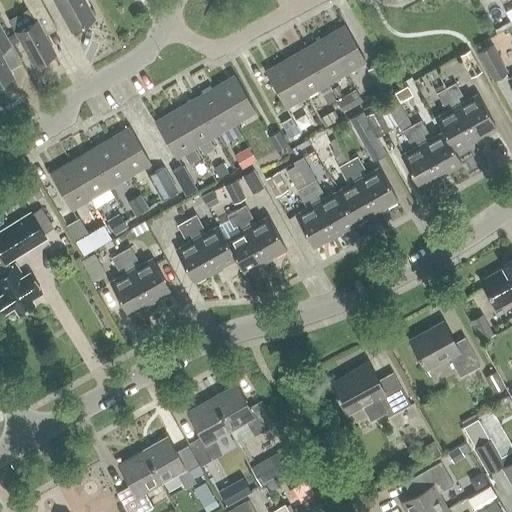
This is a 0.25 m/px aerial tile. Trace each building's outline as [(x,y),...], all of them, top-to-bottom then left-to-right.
[(33,65),(55,54),(41,29),(53,22),(40,0),(23,0),(29,8),(8,20),(33,65)] [(94,19),(83,0),(54,0),(71,31),(94,19)] [(0,83),(12,77),(0,54),(0,50),(10,45),(0,25),(0,83)] [(366,62),(344,25),(324,37),(346,73),(366,62)] [(324,37),(304,49),(326,85),(346,73),(324,37)] [(507,73),(491,45),(477,53),(493,81),(507,73)] [(326,85),(304,49),(285,60),(306,96),(326,85)] [(435,69),(445,88),(455,83),(451,76),(475,62),(468,51),(435,69)] [(285,108),(306,96),(285,60),(264,72),(285,108)] [(379,91),(391,85),(379,63),(367,70),(379,91)] [(237,123),(255,112),(234,76),(215,86),(237,123)] [(455,83),(445,88),(474,139),(495,127),(477,94),(462,103),(459,97),(462,96),(455,83)] [(336,98),(343,94),(338,85),(331,89),(336,98)] [(215,86),(194,99),(215,135),(237,123),(215,86)] [(442,132),(443,132),(453,150),(474,139),(445,88),(436,93),(443,106),(446,105),(449,110),(434,118),(442,132)] [(362,102),(356,91),(337,101),(344,112),(362,102)] [(383,100),(400,130),(410,125),(393,95),(383,100)] [(194,99),(174,111),(195,147),(215,135),(194,99)] [(332,108),(318,116),(324,128),(339,120),(332,108)] [(377,137),(390,130),(378,109),(366,116),(377,137)] [(195,147),(174,111),(154,122),(175,158),(195,147)] [(362,112),(349,119),(373,161),(386,154),(362,112)] [(289,139),(290,138),(295,135),(299,133),(300,132),(291,117),(280,124),(289,139)] [(453,150),(443,132),(442,132),(428,140),(425,135),(428,133),(421,120),(411,125),(440,176),(461,164),(453,150)] [(412,142),(415,147),(400,156),(418,188),(440,176),(411,125),(402,131),(409,144),(412,142)] [(129,127),(109,139),(131,175),(150,164),(129,127)] [(267,134),(276,150),(288,144),(279,127),(267,134)] [(110,187),(131,175),(109,139),(89,150),(110,187)] [(335,139),(329,142),(333,150),(331,151),(339,166),(347,161),(335,139)] [(89,150),(70,162),(90,198),(110,187),(89,150)] [(251,151),(236,159),(242,168),(256,160),(251,151)] [(357,156),(347,161),(376,212),(397,200),(379,168),(364,176),(361,171),(364,169),(357,156)] [(303,157),(293,163),(297,171),(307,165),(303,157)] [(351,183),(337,191),(355,224),(376,212),(347,161),(339,166),(338,167),(345,180),(348,178),(351,183)] [(70,210),(90,198),(70,162),(49,174),(70,210)] [(171,170),(183,192),(194,186),(182,164),(171,170)] [(164,167),(153,173),(166,197),(177,191),(164,167)] [(252,170),(242,176),(246,184),(253,181),(256,179),(252,170)] [(265,179),(275,196),(286,189),(277,172),(265,179)] [(233,204),(245,198),(236,179),(224,185),(233,204)] [(333,236),(355,224),(337,191),(322,199),(319,194),(322,192),(315,179),(305,185),(333,236)] [(294,215),(307,237),(313,247),(333,236),(305,185),(296,190),(303,203),(306,202),(309,207),(294,215)] [(208,209),(219,202),(212,190),(201,197),(208,209)] [(135,216),(147,209),(139,194),(126,201),(135,216)] [(245,205),(236,210),(264,261),(286,249),(267,216),(253,225),(250,220),(253,218),(245,205)] [(236,210),(226,215),(234,229),(237,227),(239,232),(226,240),(225,240),(235,259),(243,273),(264,261),(236,210)] [(44,234),(31,213),(0,231),(0,254),(3,259),(44,234)] [(115,236),(127,228),(119,214),(106,222),(115,236)] [(196,214),(186,220),(214,271),(235,259),(225,240),(226,240),(218,226),(203,234),(200,229),(203,228),(196,214)] [(214,271),(186,220),(177,225),(184,238),(187,237),(190,242),(175,250),(193,282),(214,271)] [(88,234),(75,242),(83,256),(111,240),(103,226),(88,234)] [(130,247),(120,252),(149,303),(170,291),(152,259),(137,267),(134,262),(137,260),(130,247)] [(95,252),(85,257),(94,274),(104,269),(95,252)] [(127,315),(149,303),(120,252),(111,257),(118,271),(121,269),(124,274),(109,283),(127,315)] [(511,298),(511,261),(502,267),(503,269),(481,282),(496,308),(511,298)] [(0,306),(4,313),(13,307),(18,315),(34,305),(31,300),(42,293),(29,273),(22,277),(14,264),(0,273),(0,294),(2,298),(0,299),(0,306)] [(471,323),(481,341),(492,335),(482,317),(471,323)] [(449,357),(459,377),(480,366),(464,338),(454,343),(442,322),(409,340),(425,369),(449,357)] [(347,413),(362,405),(370,420),(385,412),(388,416),(410,404),(392,372),(377,380),(367,363),(354,370),(355,372),(331,385),(347,413)] [(484,377),(493,392),(504,386),(496,371),(484,377)] [(235,384),(211,398),(229,430),(245,421),(254,436),(274,424),(261,400),(248,408),(235,384)] [(221,454),(212,439),(229,430),(211,398),(186,411),(201,438),(189,445),(200,466),(221,454)] [(488,472),(501,465),(511,484),(511,451),(499,459),(476,419),(462,428),(488,472)] [(196,482),(189,470),(198,465),(188,446),(175,452),(166,436),(142,450),(160,482),(176,473),(185,488),(196,482)] [(433,442),(421,448),(429,463),(442,455),(433,442)] [(458,446),(447,453),(453,463),(464,456),(463,454),(458,447),(458,446)] [(280,475),(288,470),(297,465),(289,451),(287,447),(270,457),(280,475)] [(144,492),(160,482),(142,450),(117,464),(130,486),(117,493),(127,511),(142,511),(152,507),(144,492)] [(400,503),(404,511),(441,511),(446,509),(437,494),(453,485),(440,462),(403,483),(411,497),(400,503)] [(308,478),(292,487),(299,501),(315,492),(308,478)] [(227,506),(239,499),(231,484),(219,491),(227,506)] [(472,508),(495,495),(489,485),(466,498),(472,508)] [(218,505),(213,496),(201,503),(206,511),(218,505)] [(248,501),(229,507),(230,511),(250,511),(252,511),(248,501)] [(501,511),(495,501),(475,511),(501,511)]
